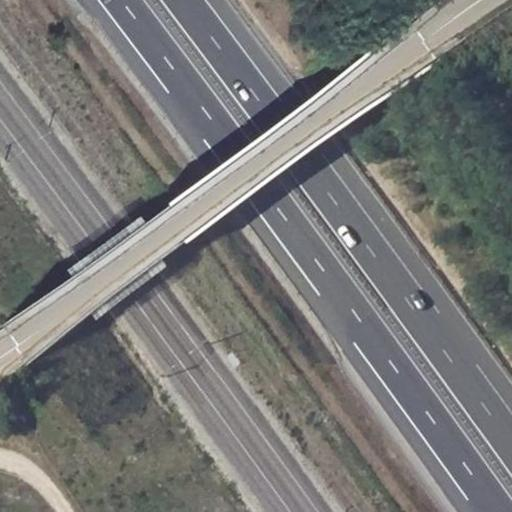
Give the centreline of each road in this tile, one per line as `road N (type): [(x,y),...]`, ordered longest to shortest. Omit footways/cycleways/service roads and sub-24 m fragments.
road 1 (motorway): [(117,0),(496,511)]
road 2 (unclassified): [(0,359),(478,0)]
road 3 (motorway): [(511,443),(183,0)]
